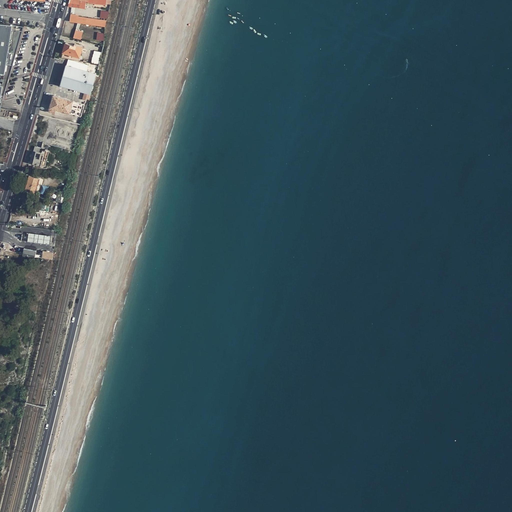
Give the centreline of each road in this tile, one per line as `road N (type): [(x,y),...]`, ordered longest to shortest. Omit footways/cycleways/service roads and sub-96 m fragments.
road 1 (primary): [(27,511),(152,0)]
road 2 (primary): [(0,217),(56,21)]
